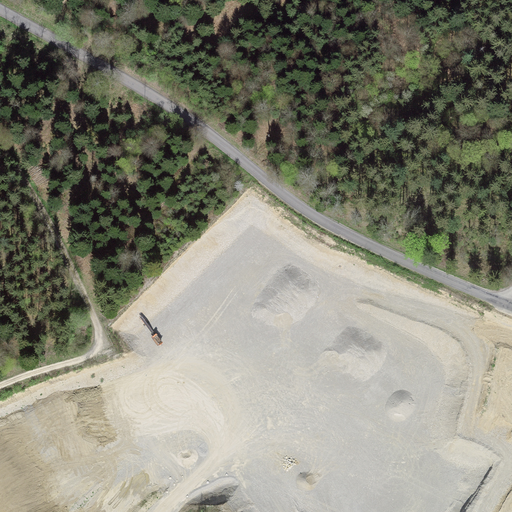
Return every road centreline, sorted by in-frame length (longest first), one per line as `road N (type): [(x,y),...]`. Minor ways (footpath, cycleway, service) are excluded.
road 1 (residential): [(0,6),(189,118),(319,219),(511,306)]
road 2 (track): [(0,148),(56,239),(99,347),(0,385)]
road 3 (unknown): [(511,351),(468,511)]
